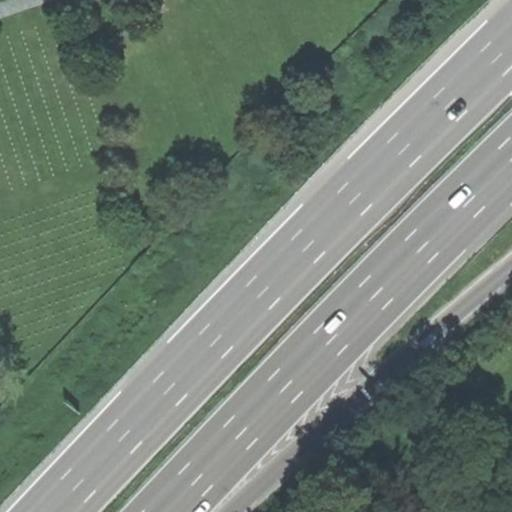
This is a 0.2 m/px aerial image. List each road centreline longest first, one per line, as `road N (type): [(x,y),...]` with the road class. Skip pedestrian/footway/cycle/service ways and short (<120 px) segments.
road 1 (trunk): [(511,55),(72,511)]
road 2 (trunk): [(160,511),(290,366),(511,150)]
road 3 (trunk): [(231,511),(511,266)]
